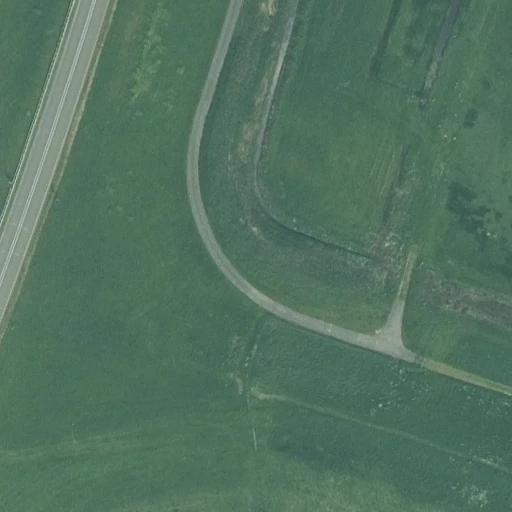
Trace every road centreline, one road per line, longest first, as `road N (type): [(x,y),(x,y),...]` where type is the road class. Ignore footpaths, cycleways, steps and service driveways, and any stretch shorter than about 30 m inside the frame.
road 1 (unclassified): [(420,362),(270,308),(233,278),(198,223),(189,172),(232,0)]
road 2 (trunk): [(0,281),(93,0)]
